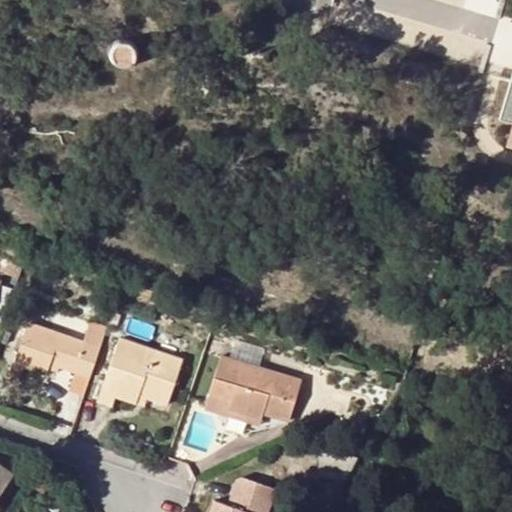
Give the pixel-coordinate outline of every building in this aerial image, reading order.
[(135,53),(133,50),(130,46),(126,45),(122,44),(118,46),(114,48),(112,52),(110,56),(110,60),(112,63),(114,67),(118,69),(122,70),(126,70),(130,68),(133,66),(135,62),(136,58),(135,53)] [(508,141),(511,141),(511,77),(497,124),(511,128),(508,141)] [(20,276),(24,263),(10,258),(5,271),(20,276)] [(51,363),(90,377),(108,327),(91,320),(85,340),(31,321),(16,361),(12,371),(21,374),(25,364),(47,372),(51,363)] [(142,388),(140,395),(168,405),(184,360),(121,337),(98,400),(112,405),(116,396),(122,381),(142,388)] [(230,409),(263,420),(266,412),(290,420),(303,379),(222,355),(211,390),(234,397),(230,409)] [(116,396),(136,404),(140,395),(142,388),(122,381),(116,396)] [(234,397),(211,390),(206,408),(262,425),(263,420),(230,409),(234,397)] [(322,453),(319,475),(348,480),(359,459),(322,453)] [(0,506),(1,506),(0,505),(0,494),(13,475),(0,465),(0,506)] [(215,498),(210,511),(269,511),(278,488),(242,475),(236,479),(228,503),(215,498)]
